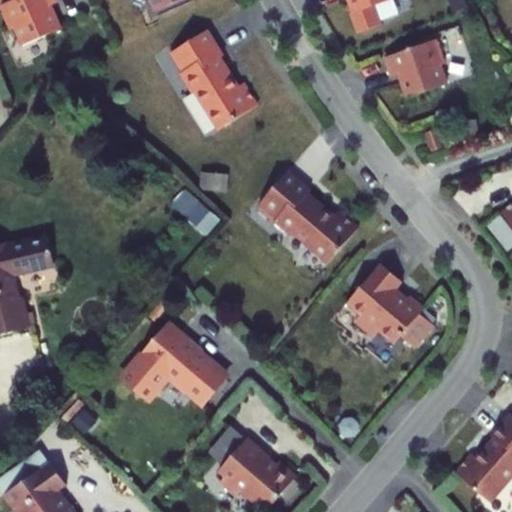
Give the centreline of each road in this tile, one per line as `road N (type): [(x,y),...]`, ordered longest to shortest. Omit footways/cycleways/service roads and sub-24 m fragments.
road 1 (residential): [(388,460),(465,367),(484,319),(469,266),(400,187)]
road 2 (residential): [(400,187),(275,0)]
